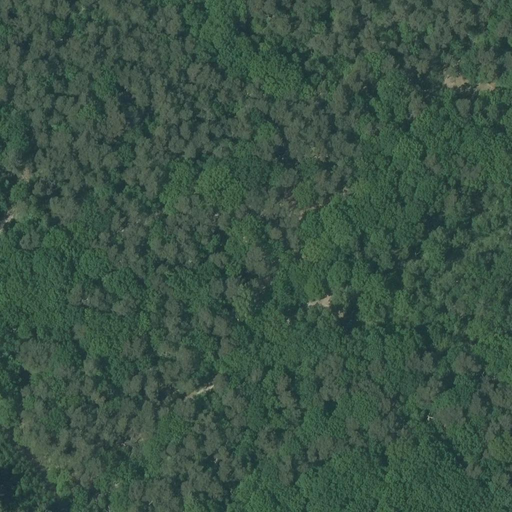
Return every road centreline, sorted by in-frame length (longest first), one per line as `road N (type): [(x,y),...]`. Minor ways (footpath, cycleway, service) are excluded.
road 1 (track): [(441,104),(270,319),(80,511)]
road 2 (track): [(201,389),(244,379),(296,329),(314,299),(305,278),(216,184),(130,227),(50,249),(0,248)]
road 3 (track): [(449,94),(348,76),(237,34),(188,0)]
